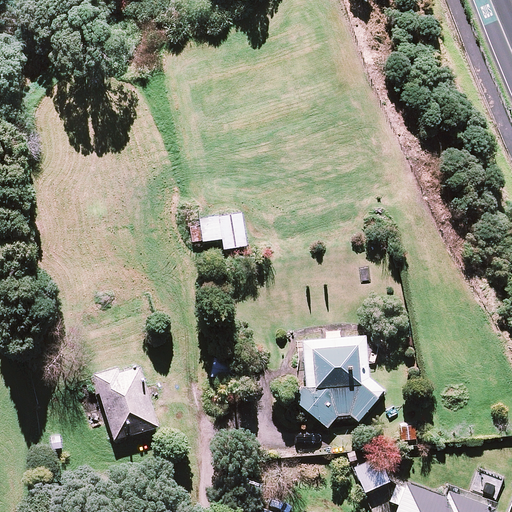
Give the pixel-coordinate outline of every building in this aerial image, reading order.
[(246,247),(242,214),(200,218),(202,242),(222,239),(224,249),(246,247)] [(368,376),(366,346),(351,347),(351,338),(302,341),(305,383),(298,384),(299,404),(328,429),(344,411),(357,422),(382,392),(368,376)] [(239,363),(214,358),(211,376),(236,381),(239,363)] [(157,427),(138,364),(95,377),(114,440),(157,427)] [(389,481),(379,457),(353,468),(363,493),(389,481)] [(501,480),(477,472),(471,491),(495,499),(501,480)] [(443,497),(398,480),(390,502),(398,505),(395,511),(491,511),(494,506),(447,489),(443,497)]
